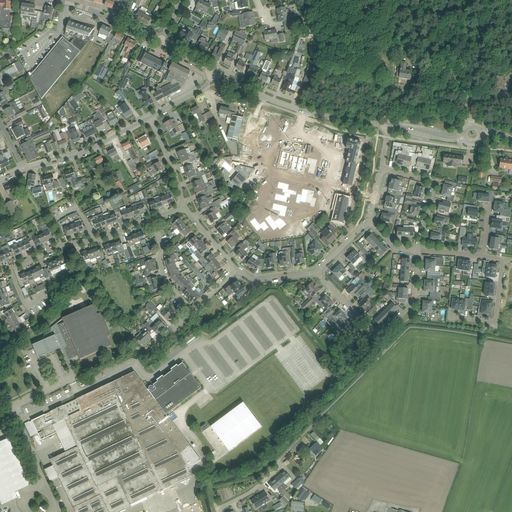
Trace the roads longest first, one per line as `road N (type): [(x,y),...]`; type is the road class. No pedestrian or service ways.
road 1 (residential): [(317,272),(379,333),(412,303),(417,251)]
road 2 (residential): [(0,274),(154,218)]
road 3 (residential): [(24,168),(72,157),(150,116)]
road 4 (unclassified): [(472,127),(465,92),(439,54),(440,0)]
road 5 (residential): [(417,251),(433,183),(382,168)]
